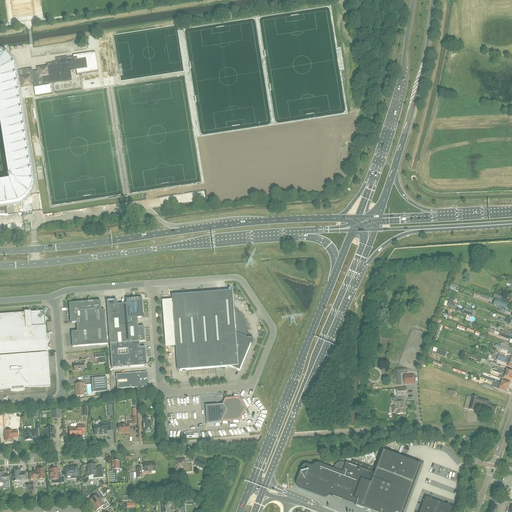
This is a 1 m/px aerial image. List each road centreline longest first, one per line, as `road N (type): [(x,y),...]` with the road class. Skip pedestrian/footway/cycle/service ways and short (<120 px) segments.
road 1 (primary): [(336,218),(0,251)]
road 2 (primary): [(0,265),(302,233)]
road 3 (residential): [(162,392),(246,386),(273,332),(235,277),(151,283)]
road 4 (primary): [(264,488),(359,261)]
road 5 (primary): [(338,265),(251,483)]
road 6 (residential): [(0,458),(190,444)]
road 7 (secondary): [(413,0),(397,98),(372,178)]
road 8 (secondary): [(392,172),(432,0)]
road 9 (unclassified): [(0,406),(59,399),(54,296)]
